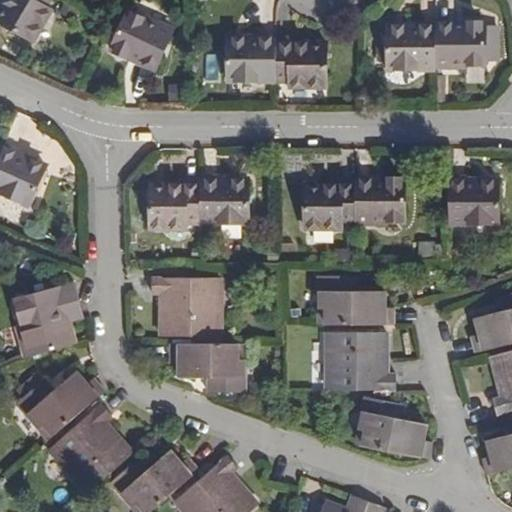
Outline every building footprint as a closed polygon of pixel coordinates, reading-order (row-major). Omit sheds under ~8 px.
[(49,15),(58,1),(55,0),(14,0),(2,22),(36,44),(53,17),(49,15)] [(152,34),(153,32),(136,22),(119,57),(137,68),(135,71),(158,83),(174,47),(152,34)] [(468,22),(467,25),(439,26),(440,68),(468,67),(468,63),(489,62),(487,22),(468,22)] [(395,70),(440,68),(439,26),(426,26),(426,30),(394,30),(395,70)] [(235,42),(235,81),(282,82),(281,37),(268,36),(268,42),(235,42)] [(297,43),(296,37),(281,37),(282,82),(305,82),(306,87),(329,87),(328,44),(297,43)] [(16,164),(17,160),(5,155),(0,166),(0,200),(30,213),(44,179),(16,164)] [(392,180),(392,184),(364,184),(365,228),(393,226),(393,222),(412,221),(413,180),(392,180)] [(349,233),(349,228),(365,228),(364,184),(350,184),(350,188),(318,190),(318,232),(349,233)] [(502,189),(469,188),(469,184),(456,185),(456,230),(503,228),(502,189)] [(195,235),(194,230),(209,229),(208,185),(193,185),(193,193),(162,193),(163,236),(195,235)] [(221,185),(208,185),(209,229),(254,227),(253,190),(221,189),(221,185)] [(333,292),(334,278),(324,277),(325,292),(333,292)] [(353,297),(352,278),(334,278),(333,292),(325,292),(325,312),(333,312),(333,329),(399,329),(399,312),(390,311),(388,295),(362,296),(353,297)] [(362,296),(361,278),(352,278),(353,297),(362,296)] [(163,335),(222,336),(222,288),(206,288),(205,279),(152,280),(153,295),(162,295),(175,295),(176,308),(168,309),(168,321),(163,321),(163,335)] [(206,288),(222,288),(222,279),(205,279),(206,288)] [(72,321),(85,316),(76,287),(20,303),(29,332),(39,361),(81,349),(74,327),(72,321)] [(162,295),(163,321),(168,321),(168,309),(176,308),(175,295),(162,295)] [(511,299),(507,301),(511,316),(502,319),(478,325),(482,343),(473,345),(477,360),(511,351),(511,299)] [(507,301),(498,303),(502,319),(511,316),(507,301)] [(325,312),(326,329),(333,329),(333,312),(325,312)] [(74,327),(87,322),(85,316),(72,321),(74,327)] [(22,334),(30,364),(39,361),(29,332),(22,334)] [(387,351),(386,335),(328,334),(328,381),(346,381),(346,391),(398,390),(398,378),(388,377),(374,377),(373,365),(380,364),(381,360),(381,351),(387,351)] [(237,364),(236,347),(172,345),(173,361),(182,362),(184,379),(210,379),(219,379),(220,396),(239,395),(238,379),(237,364)] [(388,377),(387,351),(381,351),(381,360),(380,364),(373,365),(374,377),(388,377)] [(511,358),(493,364),(498,380),(503,378),(506,389),(511,387),(511,402),(505,404),(495,406),(499,422),(511,418),(511,358)] [(498,380),(505,404),(511,402),(511,387),(506,389),(503,378),(498,380)] [(210,379),(211,396),(220,396),(219,379),(210,379)] [(328,381),(328,392),(346,391),(346,381),(328,381)] [(87,390),(80,398),(70,385),(48,402),(42,406),(31,393),(17,406),(27,420),(22,423),(34,438),(38,434),(48,447),(98,403),(87,390)] [(48,402),(38,389),(31,393),(42,406),(48,402)] [(382,405),(374,403),(371,418),(378,420),(382,405)] [(395,425),(398,409),(382,405),(378,420),(371,418),(367,435),(375,437),(372,452),(432,467),(436,452),(426,449),(429,434),(425,433),(405,427),(395,425)] [(22,423),(27,420),(17,406),(12,409),(22,423)] [(405,427),(408,412),(398,409),(395,425),(405,427)] [(107,428),(115,422),(107,412),(64,446),(72,456),(61,465),(89,500),(135,461),(124,447),(118,452),(111,442),(104,447),(96,436),(107,428)] [(124,447),(107,428),(96,436),(104,447),(111,442),(118,452),(124,447)] [(34,438),(44,452),(48,447),(38,434),(34,438)] [(372,452),(375,437),(367,435),(364,450),(372,452)] [(511,444),(493,450),(497,467),(490,468),(494,484),(511,479),(511,444)] [(61,465),(72,456),(64,446),(53,456),(61,465)] [(191,466),(185,472),(173,460),(154,476),(147,482),(137,469),(122,482),(132,494),(127,499),(137,511),(142,505),(147,511),(165,511),(204,479),(191,466)] [(154,476),(143,463),(137,469),(147,482),(154,476)] [(233,485),(242,478),(233,468),(192,500),(198,505),(190,511),(258,511),(250,503),(245,507),(238,499),(234,503),(224,493),(233,485)] [(127,499),(132,494),(122,482),(116,487),(127,499)] [(250,503),(233,485),(224,493),(234,503),(238,499),(245,507),(250,503)] [(180,511),(190,511),(198,505),(192,500),(179,510),(180,511)] [(362,511),(365,506),(356,503),(352,511),(362,511)]
